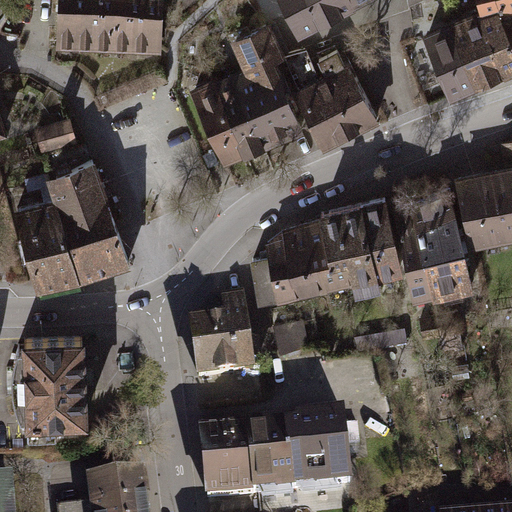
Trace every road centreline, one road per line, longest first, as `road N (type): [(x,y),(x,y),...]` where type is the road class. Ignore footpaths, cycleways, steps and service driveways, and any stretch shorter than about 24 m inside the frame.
road 1 (tertiary): [(155,300),(258,205),(308,180),(511,111)]
road 2 (residential): [(0,59),(73,86),(155,300)]
road 3 (tertiary): [(155,300),(177,511)]
road 4 (tertiary): [(0,310),(155,300)]
